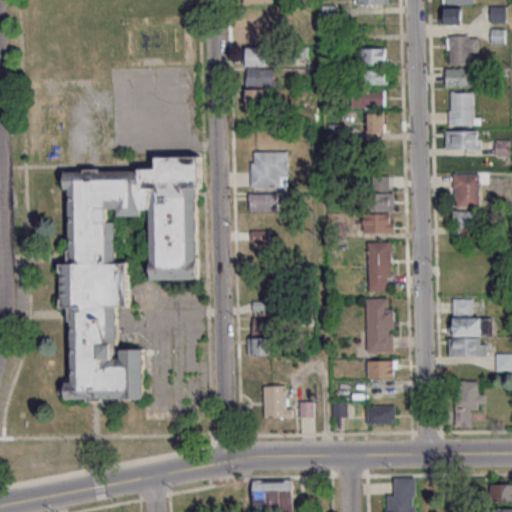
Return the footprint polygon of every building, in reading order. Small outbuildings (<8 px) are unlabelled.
[(490,22),(506,22),(506,6),(490,6),(490,22)] [(462,7),(444,7),(444,25),(462,25),(462,7)] [(271,48),(268,48),(268,28),(245,28),(245,65),(271,65),(271,48)] [(492,43),(504,43),(504,29),(492,29),(492,43)] [(478,35),(448,35),(448,63),(469,63),(469,53),(478,53),(478,35)] [(386,48),(362,48),(362,63),(386,63),(386,48)] [(446,85),(476,85),(476,68),(446,68),(446,85)] [(275,69),(246,69),(246,86),(275,86),(275,69)] [(388,84),(388,69),(363,69),(363,84),(388,84)] [(245,107),(268,107),(268,89),(245,89),(245,107)] [(385,89),(352,89),(352,107),(385,107),(385,89)] [(476,125),(476,92),(449,92),(449,125),(476,125)] [(367,112),(367,132),(384,132),(384,112),(367,112)] [(481,149),(481,130),(446,130),(446,149),(481,149)] [(509,154),(509,140),(496,140),(496,154),(509,154)] [(287,151),(251,151),(251,187),(287,187),(287,151)] [(68,170),(68,263),(61,263),(61,307),(71,307),(71,381),(66,381),(66,399),(144,399),(144,349),(117,349),(117,307),(129,307),(129,263),(116,263),(116,221),(110,221),(110,212),(116,212),(116,214),(150,213),(151,279),(198,279),(198,156),(156,157),(156,170),(68,170)] [(479,174),(454,174),(454,206),(479,206),(479,174)] [(393,211),(393,176),(369,176),(369,211),(393,211)] [(278,211),(278,193),(250,193),(250,211),(278,211)] [(454,228),(478,228),(478,210),(454,210),(454,228)] [(363,231),(393,231),(393,213),(363,213),(363,231)] [(369,291),(390,291),(390,242),(369,242),(369,291)] [(367,352),(393,352),(393,298),(367,298),(367,352)] [(492,335),(492,318),(473,318),(473,298),(452,298),(452,335),(492,335)] [(250,318),(251,355),(273,354),(272,318),(250,318)] [(449,338),(449,356),(487,356),(487,338),(449,338)] [(511,352),(496,353),(496,371),(511,371),(511,352)] [(368,360),(368,377),(394,377),(394,360),(368,360)] [(482,380),(456,380),(456,426),(473,426),(473,408),(482,408),(482,380)] [(290,418),(290,385),(264,385),(264,418),(290,418)] [(300,401),(300,417),(314,417),(314,401),(300,401)] [(347,402),(333,402),(333,417),(347,417),(347,402)] [(393,404),(366,404),(366,424),(393,424),(393,404)] [(393,478),(414,478),(415,497),(412,497),(412,507),(415,507),(415,511),(383,511),(383,509),(386,509),(386,495),(393,495),(393,478)] [(252,511),(293,511),(294,480),(253,480),(252,511)] [(491,501),(511,501),(511,483),(491,483),(491,501)] [(213,511),(214,496),(185,496),(185,511),(213,511)]
